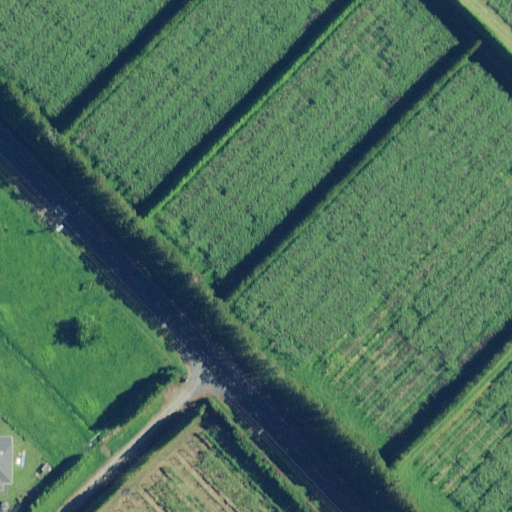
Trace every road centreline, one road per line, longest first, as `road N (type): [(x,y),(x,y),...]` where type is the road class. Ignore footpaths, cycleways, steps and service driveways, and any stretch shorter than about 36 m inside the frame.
road 1 (primary): [(0,136),(369,511)]
road 2 (unknown): [(217,358),(68,511)]
